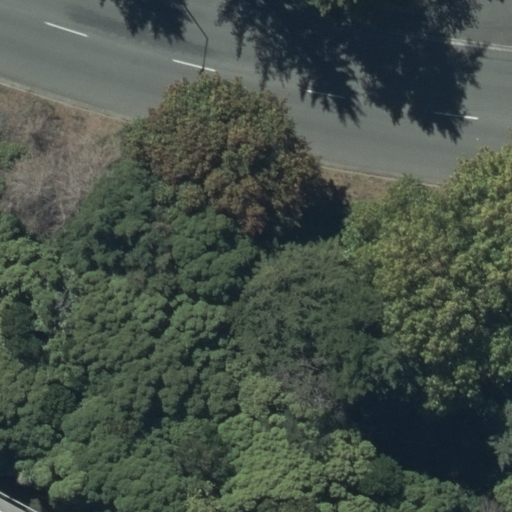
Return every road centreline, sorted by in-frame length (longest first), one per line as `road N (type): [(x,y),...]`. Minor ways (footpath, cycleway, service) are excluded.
road 1 (tertiary): [(0,8),(296,96),(483,122)]
road 2 (residential): [(479,0),(483,122)]
